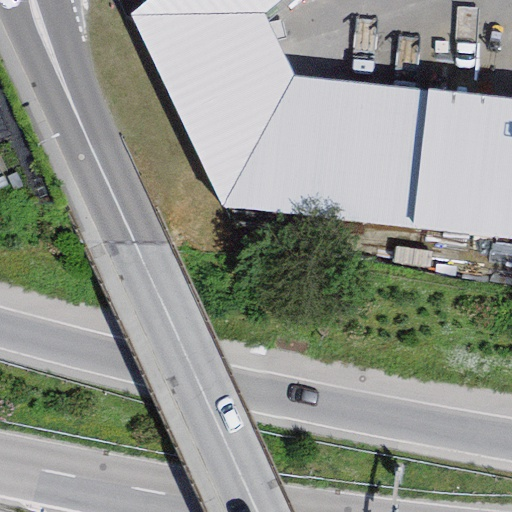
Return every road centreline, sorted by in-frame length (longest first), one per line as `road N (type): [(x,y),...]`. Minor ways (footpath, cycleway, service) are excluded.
road 1 (residential): [(26,0),(254,511)]
road 2 (primary): [(511,444),(443,437),(0,333)]
road 3 (primary): [(266,511),(0,464)]
